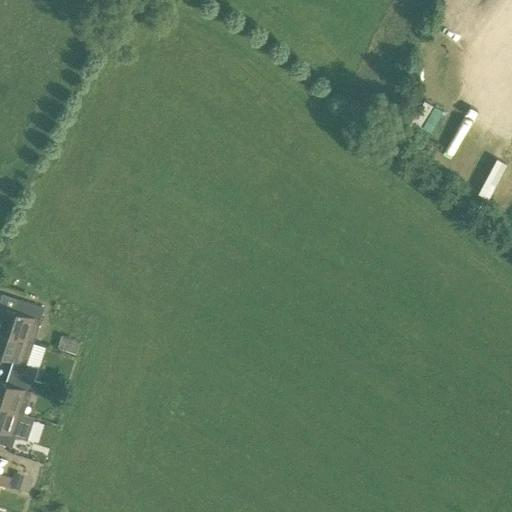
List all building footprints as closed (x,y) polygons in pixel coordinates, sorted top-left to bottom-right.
[(15,311),(0,305),(0,330),(26,339),(32,341),(44,307),(19,299),(15,311)] [(19,361),(26,339),(0,330),(0,355),(13,360),(9,371),(34,380),(35,379),(38,368),(19,361)] [(62,335),(57,347),(76,354),(80,342),(62,335)] [(42,381),(35,379),(34,380),(9,371),(5,383),(0,380),(0,405),(23,413),(31,391),(38,394),(42,381)] [(0,442),(11,447),(23,413),(0,405),(0,442)] [(0,484),(7,487),(11,477),(0,473),(0,459),(0,458),(0,484)]
